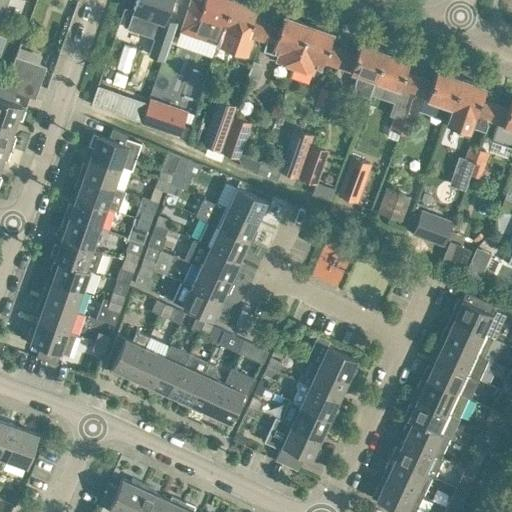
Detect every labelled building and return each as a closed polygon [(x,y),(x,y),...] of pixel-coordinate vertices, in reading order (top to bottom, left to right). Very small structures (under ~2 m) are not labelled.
[(0,0),(0,14),(1,15),(3,15),(8,0),(0,0)] [(135,0),(126,27),(153,37),(156,27),(171,32),(175,20),(163,16),(169,0),(135,0)] [(216,42),(222,26),(230,0),(203,0),(190,0),(180,30),(216,42)] [(248,52),(253,36),(258,38),(263,21),(253,17),(257,5),(242,0),(230,0),(222,26),(216,42),(247,53),(248,52)] [(298,53),(308,23),(284,15),(279,27),(268,23),(263,39),(266,40),(263,49),(276,53),(274,58),(278,59),(281,64),(289,67),(292,64),(294,65),(298,53)] [(334,64),(340,48),(329,44),(333,32),(308,23),(298,53),(294,65),(313,72),(315,66),(320,68),(323,60),(334,64)] [(148,53),(162,58),(171,32),(156,27),(153,37),(148,53)] [(374,78),(385,50),(360,42),(356,54),(344,50),(338,66),(357,72),(355,79),(354,82),(354,84),(354,85),(356,89),(357,91),(359,92),(362,94),(368,96),(374,78)] [(411,91),(416,75),(405,71),(409,59),(385,50),(374,78),(398,87),(389,114),(394,116),(389,128),(399,131),(403,118),(413,92),(411,91)] [(4,88),(14,91),(35,98),(45,66),(15,55),(4,88)] [(451,105),(461,77),(436,68),(432,80),(421,76),(415,93),(413,92),(403,118),(399,131),(408,134),(413,121),(422,95),(451,105)] [(487,118),(492,102),(481,98),(485,86),(461,77),(451,105),(452,106),(446,122),(468,130),(470,124),(478,127),(481,116),(487,118)] [(14,91),(4,88),(0,86),(0,120),(14,125),(17,117),(21,118),(26,105),(11,100),(14,91)] [(325,102),(330,89),(321,86),(317,99),(314,107),(322,110),(325,102)] [(116,112),(140,120),(146,103),(123,95),(116,112)] [(511,96),(508,107),(497,103),(491,120),(496,121),(490,138),(511,145),(511,96)] [(141,121),(179,134),(187,110),(149,97),(141,121)] [(220,150),(233,114),(215,108),(202,143),(220,150)] [(238,156),(251,121),(233,114),(220,150),(238,156)] [(11,133),(14,125),(0,120),(0,142),(11,147),(15,135),(11,133)] [(126,137),(128,132),(112,126),(108,137),(93,132),(88,144),(93,146),(90,154),(132,169),(141,143),(126,137)] [(298,176),(310,141),(313,133),(294,126),(279,169),(298,176)] [(310,141),(298,176),(315,183),(316,183),(317,182),(328,148),(310,141)] [(11,147),(0,142),(0,163),(2,158),(7,159),(11,147)] [(469,171),(479,146),(469,142),(460,167),(469,171)] [(479,146),(469,171),(478,175),(488,149),(479,146)] [(353,153),(338,192),(358,199),(373,161),(353,153)] [(131,169),(132,169),(90,154),(87,162),(82,161),(78,173),(123,189),(130,169),(131,169)] [(168,181),(171,173),(159,169),(156,177),(157,177),(168,181)] [(116,209),(123,189),(78,173),(74,185),(78,187),(75,195),(101,204),(106,206),(116,209)] [(181,186),(184,178),(171,173),(168,181),(181,186)] [(168,181),(157,177),(154,185),(150,197),(157,200),(161,188),(165,189),(168,181)] [(179,194),(181,186),(168,181),(165,189),(179,194)] [(227,206),(256,220),(260,211),(264,213),(270,201),(237,185),(227,206)] [(377,210),(401,219),(410,195),(386,186),(377,210)] [(106,206),(101,204),(75,195),(73,203),(68,202),(64,214),(99,226),(106,206)] [(203,196),(195,214),(207,220),(207,221),(252,241),(257,229),(253,227),(256,220),(227,206),(216,201),(216,202),(203,196)] [(140,209),(137,216),(150,221),(152,213),(140,209)] [(420,210),(412,232),(443,244),(449,229),(452,222),(420,210)] [(92,247),(99,226),(64,214),(59,226),(64,227),(61,237),(92,247)] [(166,227),(169,218),(157,214),(155,222),(166,227)] [(137,216),(135,225),(147,229),(150,221),(137,216)] [(246,252),(252,241),(207,221),(197,240),(238,259),(242,250),(246,252)] [(164,234),(166,227),(155,222),(152,230),(164,234)] [(92,247),(61,237),(58,244),(54,242),(49,255),(54,257),(88,268),(95,270),(101,251),(92,247)] [(238,259),(197,240),(194,238),(185,257),(200,265),(233,280),(239,268),(235,266),(238,259)] [(448,244),(441,258),(462,267),(470,249),(450,240),(448,244)] [(152,268),(155,259),(160,248),(147,244),(143,255),(140,264),(152,268)] [(478,278),(482,269),(482,268),(490,251),(476,245),(465,273),(478,278)] [(135,262),(138,253),(126,249),(123,258),(135,262)] [(81,289),(88,268),(54,257),(50,269),(54,270),(51,279),(81,289)] [(132,270),(135,262),(123,258),(121,266),(132,270)] [(149,276),(152,268),(140,264),(137,272),(149,276)] [(228,291),(233,280),(200,265),(191,284),(191,285),(220,298),(224,289),(228,291)] [(74,310),(81,289),(51,279),(48,287),(44,285),(40,297),(74,310)] [(220,298),(191,285),(191,284),(182,280),(173,300),(215,320),(216,319),(221,307),(217,305),(220,298)] [(112,290),(109,299),(120,303),(123,294),(112,290)] [(494,338),(505,314),(493,308),(495,304),(465,290),(462,298),(458,296),(452,308),(456,310),(453,318),(491,336),(491,337),(494,338)] [(67,330),(74,310),(40,297),(35,309),(40,311),(37,320),(67,330)] [(159,312),(164,302),(156,298),(151,309),(159,312)] [(118,311),(120,303),(108,299),(106,307),(118,311)] [(167,316),(172,306),(164,302),(159,312),(167,316)] [(195,316),(191,327),(199,331),(204,320),(203,320),(195,316)] [(299,323),(288,318),(287,318),(284,326),(296,331),(299,323)] [(482,356),(491,337),(491,336),(453,318),(449,326),(445,324),(439,336),(482,356)] [(67,331),(67,330),(37,320),(34,327),(30,326),(25,339),(73,355),(80,335),(67,331)] [(204,320),(199,331),(207,335),(212,324),(211,323),(204,320)] [(217,340),(222,328),(212,324),(207,335),(217,340)] [(222,328),(217,340),(237,349),(242,337),(222,328)] [(149,335),(136,329),(131,339),(116,332),(108,355),(114,358),(109,370),(121,375),(123,371),(131,374),(144,345),(145,345),(149,335)] [(106,344),(109,336),(97,331),(94,340),(106,344)] [(487,358),(482,356),(439,336),(434,347),(438,349),(434,358),(475,377),(478,379),(487,358)] [(246,353),(251,341),(242,337),(237,349),(246,353)] [(104,352),(106,344),(94,340),(91,347),(104,352)] [(169,392),(188,351),(170,343),(164,354),(163,354),(148,387),(161,393),(163,389),(169,392)] [(317,365),(351,380),(356,368),(352,366),(356,357),(327,344),(317,365)] [(163,354),(145,345),(144,345),(131,374),(139,378),(137,383),(148,387),(163,354)] [(187,405),(208,360),(188,351),(169,392),(178,396),(176,401),(187,405)] [(266,365),(276,370),(280,360),(270,356),(266,365)] [(478,379),(475,377),(434,358),(431,365),(427,363),(421,376),(455,391),(467,397),(468,396),(469,397),(478,379)] [(222,380),(217,378),(218,375),(220,375),(216,363),(214,363),(208,360),(187,405),(200,411),(202,407),(209,410),(222,380)] [(351,380),(317,365),(310,361),(305,372),(300,374),(297,379),(337,398),(341,389),(346,391),(351,380)] [(273,376),(276,370),(266,365),(263,372),(273,376)] [(243,403),(255,378),(229,366),(222,380),(209,410),(218,414),(216,418),(228,424),(239,401),(243,403)] [(459,416),(467,397),(455,391),(421,376),(416,387),(420,389),(416,398),(458,417),(459,416)] [(334,405),(337,398),(297,379),(295,383),(298,388),(292,400),(300,403),(299,404),(333,420),(338,407),(334,405)] [(511,394),(511,392),(511,383),(504,380),(500,389),(511,394)] [(509,400),(511,394),(500,389),(497,395),(491,407),(491,406),(490,408),(507,416),(507,415),(503,412),(509,400)] [(248,405),(260,410),(264,400),(252,395),(248,405)] [(449,436),(458,417),(416,398),(413,404),(409,402),(403,415),(407,417),(449,436)] [(328,430),(333,420),(299,404),(290,424),(319,437),(323,428),(328,430)] [(257,416),(260,410),(248,405),(245,411),(257,416)] [(498,435),(507,416),(490,408),(485,418),(490,421),(486,430),(498,435)] [(319,437),(290,424),(276,417),(266,441),(280,448),(282,444),(315,459),(320,446),(316,444),(319,437)] [(440,455),(449,436),(407,417),(402,428),(406,430),(403,439),(444,457),(440,455)] [(5,457),(17,425),(0,418),(0,468),(1,469),(5,457)] [(17,425),(5,457),(26,465),(38,432),(17,425)] [(495,441),(498,435),(486,430),(483,436),(495,441)] [(434,476),(444,457),(403,439),(399,446),(395,444),(389,456),(431,476),(432,475),(434,476)] [(422,495),(431,476),(389,456),(384,467),(388,469),(385,477),(422,495)] [(476,472),(479,464),(468,458),(464,467),(476,472)] [(472,479),(476,472),(464,467),(461,474),(472,479)] [(121,511),(127,511),(142,481),(132,476),(130,480),(121,476),(117,485),(108,481),(98,501),(121,511)] [(406,511),(414,511),(422,495),(385,477),(381,485),(377,483),(371,496),(406,511)] [(150,511),(159,494),(153,491),(155,487),(142,481),(127,511),(150,511)] [(174,511),(181,499),(171,494),(169,498),(159,494),(150,511),(174,511)] [(0,510),(3,511),(9,511),(14,503),(0,496),(0,510)] [(458,511),(461,503),(450,498),(446,505),(458,511)] [(198,511),(192,509),(194,505),(181,499),(174,511),(198,511)]
